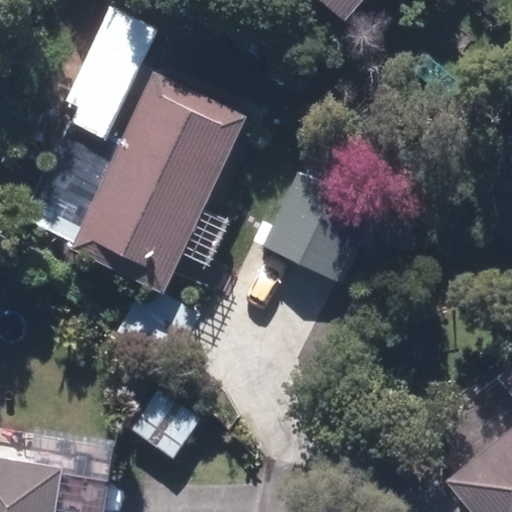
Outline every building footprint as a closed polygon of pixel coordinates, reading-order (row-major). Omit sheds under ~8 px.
[(332,0),(351,16),(365,0),(332,0)] [(109,54),(103,70),(83,110),(115,125),(141,69),(109,54)] [(166,75),(87,243),(174,284),(253,115),(166,75)] [(386,206),(304,168),(271,239),(353,277),(386,206)] [(122,328),(179,358),(205,311),(148,281),(122,328)] [(511,428),(450,478),(477,511),(511,511),(511,367),(503,374),(511,385),(511,428)] [(135,429),(177,456),(202,419),(161,392),(135,429)] [(58,511),(65,466),(0,456),(0,511),(58,511)]
